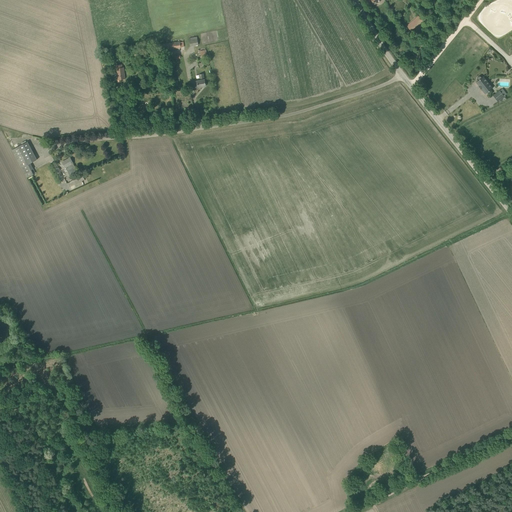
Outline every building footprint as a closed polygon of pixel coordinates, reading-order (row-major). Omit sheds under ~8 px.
[(406,26),(411,31),(422,21),(418,16),(406,26)] [(190,47),(199,45),(197,37),(189,38),(190,47)] [(180,42),(180,41),(158,45),(159,51),(181,48),(180,47),(180,42)] [(115,63),(116,68),(118,82),(121,81),(121,79),(125,79),(123,67),(123,68),(122,64),(117,65),(117,63),(115,63)] [(193,88),(206,86),(203,74),(199,74),(200,80),(192,82),(193,88)] [(488,83),(483,76),(481,78),(480,77),(479,76),(477,78),(477,80),(478,81),(476,82),(479,86),(478,86),(481,89),(485,94),(491,90),(490,89),(490,90),(486,84),(488,83)] [(504,96),(500,91),(500,90),(493,96),(497,102),(504,96)] [(33,174),(28,164),(31,163),(37,160),(27,142),(13,150),(22,168),(27,177),(33,174)] [(62,162),(68,172),(70,175),(77,171),(70,158),(62,162)]
